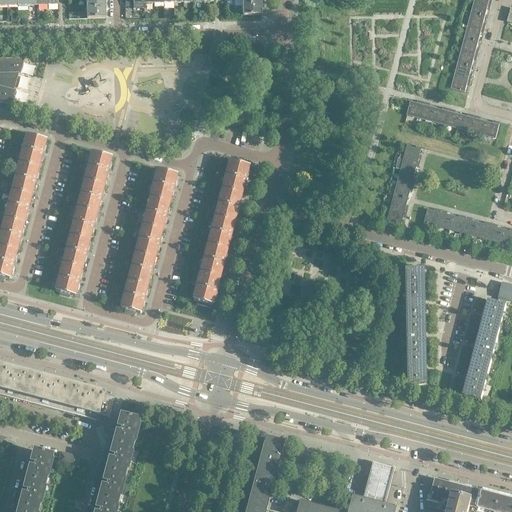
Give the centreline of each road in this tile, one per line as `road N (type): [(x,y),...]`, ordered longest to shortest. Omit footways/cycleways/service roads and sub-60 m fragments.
road 1 (residential): [(125,150),(84,307),(149,324),(186,166)]
road 2 (secondary): [(511,442),(282,385),(222,361)]
road 3 (secondary): [(222,361),(0,308)]
road 4 (secondary): [(0,335),(212,399)]
road 5 (secondary): [(212,399),(421,447)]
road 6 (residential): [(468,259),(264,205)]
road 7 (residential): [(0,285),(18,290),(60,133)]
road 8 (residential): [(282,31),(116,34)]
road 9 (residential): [(222,361),(264,205)]
road 10 (residential): [(511,117),(475,106),(504,0)]
road 11 (residential): [(275,162),(284,107),(282,31)]
